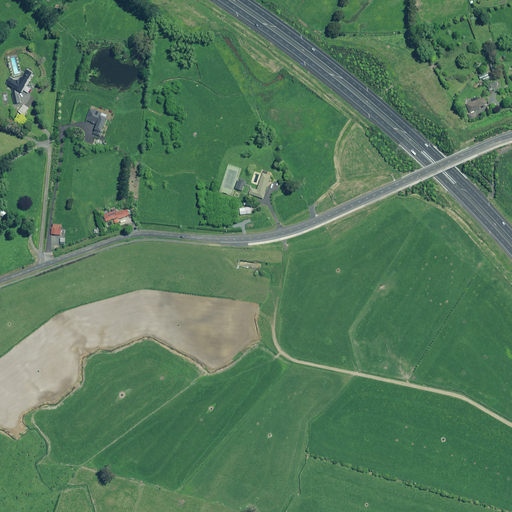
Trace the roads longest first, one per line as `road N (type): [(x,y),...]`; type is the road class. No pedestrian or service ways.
road 1 (unclassified): [(417,175),(284,233),(138,233),(0,280)]
road 2 (motorway): [(511,252),(361,105),(218,0)]
road 3 (motorway): [(242,0),(433,153),(511,236)]
